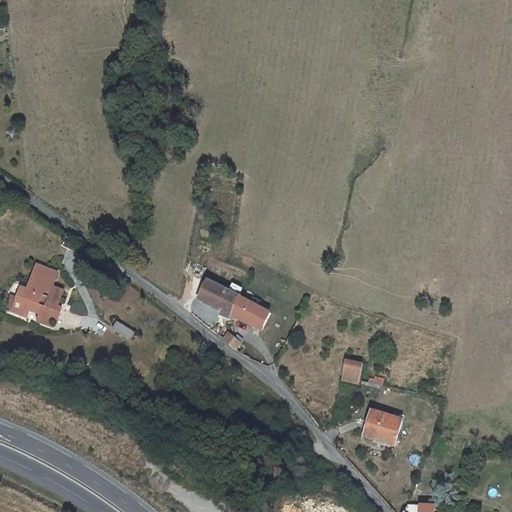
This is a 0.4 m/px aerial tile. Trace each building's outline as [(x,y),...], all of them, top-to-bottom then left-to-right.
[(52,290),(58,273),(38,266),(29,290),(23,288),(18,300),(25,302),(21,313),(28,315),(30,310),(41,314),(39,321),(52,326),(55,319),(58,320),(62,309),(56,306),(48,303),(47,308),(39,305),(44,292),(51,294),(52,290)] [(233,286),(230,292),(209,281),(199,300),(221,311),(221,314),(232,319),(240,298),(239,297),(242,290),(233,286)] [(55,291),(52,299),(58,301),(60,302),(60,301),(64,291),(56,289),(55,291)] [(56,306),(58,301),(52,299),(55,291),(52,290),(51,294),(44,292),(39,305),(47,308),(48,303),(56,306)] [(20,315),(20,314),(21,313),(25,302),(18,300),(12,297),(7,310),(20,315)] [(250,303),(259,307),(261,302),(253,297),(250,303)] [(264,327),(271,313),(270,313),(262,309),(259,307),(250,303),(240,298),(232,319),(242,321),(250,325),(252,321),(264,327)] [(252,321),(250,325),(262,331),(264,327),(252,321)] [(135,334),(118,322),(114,329),(131,340),(135,334)] [(229,334),(224,341),(229,345),(235,339),(229,334)] [(235,339),(229,345),(236,351),(243,341),(237,336),(235,338),(235,339)] [(342,380),(360,384),(364,365),(346,361),(342,380)] [(365,437),(374,439),(386,443),(395,446),(403,421),(372,412),(365,437)] [(385,447),(386,443),(374,439),(372,444),(385,447)]
